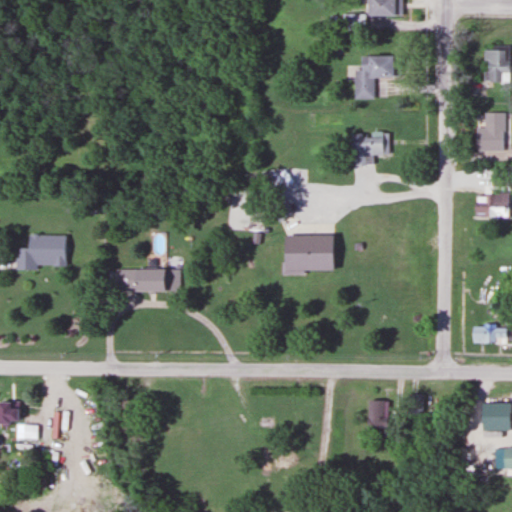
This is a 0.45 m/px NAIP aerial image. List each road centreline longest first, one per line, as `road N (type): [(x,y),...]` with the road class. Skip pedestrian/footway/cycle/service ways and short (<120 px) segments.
road 1 (residential): [(511,373),(0,368)]
road 2 (residential): [(443,372),(445,0)]
